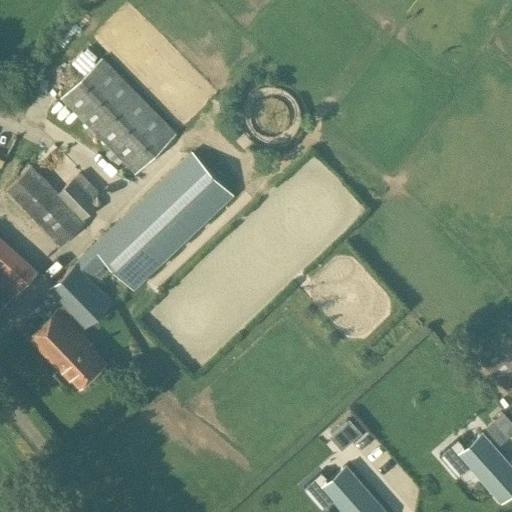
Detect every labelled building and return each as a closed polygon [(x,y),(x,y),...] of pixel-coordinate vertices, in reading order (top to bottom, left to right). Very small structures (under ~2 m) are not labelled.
[(95,48),(71,71),(78,79),(102,56),(95,48)] [(135,173),(176,132),(102,57),(60,98),(135,173)] [(65,303),(60,309),(30,338),(61,370),(63,369),(78,385),(104,360),(89,344),(92,342),(81,331),(86,326),(113,301),(95,282),(112,267),(134,290),(234,194),(192,150),(74,260),(76,261),(49,287),(65,303)] [(77,178),(61,194),(31,164),(4,191),(60,246),(86,219),(85,218),(101,203),(77,178)] [(13,247),(0,235),(0,286),(0,309),(14,295),(37,270),(13,247)] [(511,328),(480,358),(511,393),(511,328)] [(511,422),(503,413),(494,421),(508,436),(511,431),(511,422)] [(350,420),(331,435),(342,447),(360,432),(350,420)] [(458,437),(439,454),(458,476),(470,466),(495,494),(511,479),(511,465),(482,431),(466,446),(458,437)] [(322,470),(303,487),(322,509),(334,499),(345,511),(375,511),(383,506),(346,464),(329,479),(322,470)]
